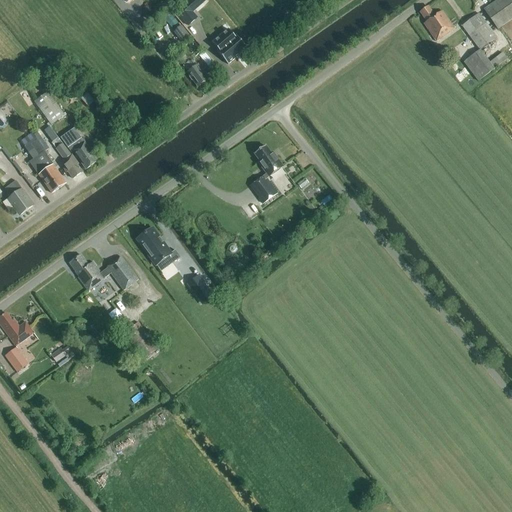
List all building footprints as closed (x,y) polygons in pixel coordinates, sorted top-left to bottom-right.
[(497,30),(511,19),(511,0),(497,0),(484,10),(497,30)] [(188,27),(197,19),(185,5),(176,13),(188,27)] [(434,17),(428,7),(420,13),(426,22),(424,24),(436,42),(454,30),(442,12),(434,17)] [(489,62),(480,50),(497,38),(479,14),(462,27),(480,51),(464,63),(477,81),(507,59),(502,53),(489,62)] [(182,45),(191,38),(181,26),(173,32),(182,45)] [(228,30),(216,41),(212,44),(219,51),(217,52),(228,65),(247,49),(236,37),(235,38),(228,30)] [(197,66),(192,59),(183,66),(188,73),(187,74),(190,77),(189,78),(192,82),(193,81),(198,88),(208,80),(198,66),(197,66)] [(48,93),(34,103),(51,126),(65,116),(48,93)] [(74,129),(61,139),(62,141),(68,148),(71,153),(73,152),(86,170),(98,162),(85,143),(84,143),(81,139),(74,129)] [(38,133),(33,136),(35,139),(45,152),(49,149),(38,133)] [(71,156),(63,145),(58,138),(52,143),(64,161),(60,164),(66,173),(68,173),(73,180),(82,173),(77,166),(78,164),(72,156),(71,156)] [(53,166),(44,153),(45,152),(35,139),(24,147),(33,160),(29,163),(39,176),(52,194),(66,184),(53,166)] [(271,154),(265,147),(254,154),(260,162),(258,163),(267,175),(251,188),(264,205),(278,194),(267,180),(283,167),(272,153),(271,154)] [(20,216),(33,207),(21,191),(22,190),(16,182),(5,190),(11,198),(9,200),(15,209),(20,216)] [(15,209),(9,200),(4,204),(10,212),(15,209)] [(139,240),(137,240),(156,266),(163,262),(165,261),(164,260),(168,258),(173,264),(181,259),(175,251),(170,255),(152,230),(142,237),(139,240)] [(284,243),(293,237),(289,232),(280,238),(284,243)] [(88,266),(81,256),(69,264),(77,274),(76,275),(89,292),(105,279),(100,273),(93,263),(88,266)] [(124,292),(133,286),(132,285),(138,280),(121,257),(106,268),(124,292)] [(202,306),(214,297),(198,276),(186,285),(202,306)] [(12,323),(6,314),(0,318),(0,321),(1,322),(0,322),(0,325),(16,347),(34,334),(26,323),(19,328),(15,321),(12,323)] [(144,361),(159,349),(138,323),(123,335),(144,361)] [(62,351),(61,349),(51,356),(59,368),(75,357),(68,347),(62,351)] [(17,373),(28,364),(17,348),(5,357),(17,373)]
